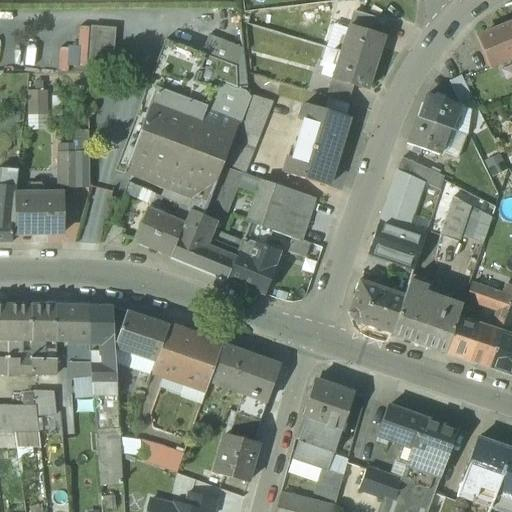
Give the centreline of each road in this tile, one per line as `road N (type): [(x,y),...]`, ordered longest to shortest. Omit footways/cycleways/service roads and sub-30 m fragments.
road 1 (residential): [(317,340),(397,91),(448,10)]
road 2 (residential): [(0,276),(139,286),(317,340)]
road 3 (residential): [(317,340),(511,407)]
road 4 (residential): [(257,511),(294,374),(317,340)]
